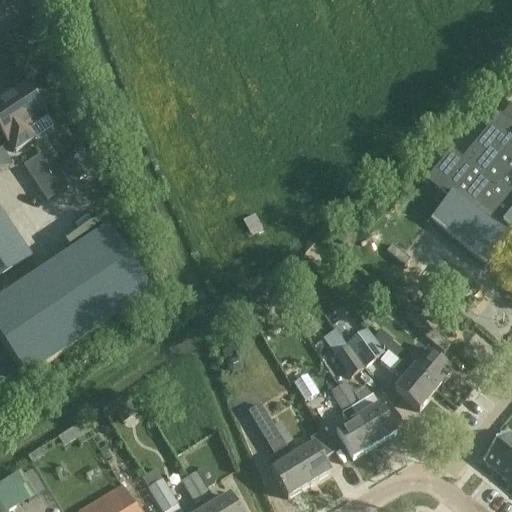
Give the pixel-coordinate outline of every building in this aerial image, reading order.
[(47,120),(25,87),(0,103),(0,133),(8,145),(9,145),(15,154),(35,141),(29,131),(47,120)] [(511,107),(500,122),(497,120),(461,165),(449,155),(425,184),(447,203),(429,225),(484,271),(504,245),(511,251),(511,107)] [(2,151),(0,152),(0,170),(13,170),(2,151)] [(92,173),(85,152),(52,172),(42,156),(23,169),(47,204),(92,173)] [(0,213),(0,279),(31,259),(0,213)] [(154,299),(108,231),(0,302),(0,343),(27,384),(154,299)] [(410,262),(392,247),(387,254),(404,269),(410,262)] [(348,327),(338,336),(346,347),(357,338),(348,327)] [(443,355),(447,350),(449,347),(429,330),(427,332),(423,337),(443,355)] [(347,349),(363,372),(385,356),(367,332),(346,348),(347,349)] [(384,350),(400,364),(401,365),(408,357),(391,343),(384,350)] [(351,381),(363,372),(347,349),(334,357),(351,381)] [(411,373),(435,394),(453,374),(428,353),(411,373)] [(228,363),(226,368),(228,372),(232,373),(240,371),(241,367),(240,362),(235,361),(228,363)] [(401,365),(400,364),(392,373),(403,383),(394,394),(418,415),(435,394),(411,373),(401,365)] [(319,396),(307,377),(294,386),(305,405),(319,396)] [(347,385),(338,390),(374,450),(396,437),(372,398),(359,406),(347,385)] [(374,450),(338,390),(331,394),(350,426),(335,435),(352,463),(374,450)] [(116,415),(122,424),(136,414),(131,405),(116,415)] [(273,429),(286,452),(295,447),(281,424),(273,429)] [(286,452),(273,429),(265,433),(279,456),(286,452)] [(511,435),(510,434),(484,464),(500,478),(511,463),(511,435)] [(292,461),(309,489),(331,476),(323,463),(335,456),(322,435),(310,442),(314,448),(292,461)] [(287,502),(309,489),(292,461),(270,474),(287,502)] [(511,463),(500,478),(511,487),(511,463)] [(0,511),(7,511),(43,493),(30,469),(0,484),(0,511)] [(198,475),(188,481),(202,503),(211,497),(198,475)] [(202,503),(188,481),(181,485),(194,507),(202,503)] [(171,511),(178,508),(162,482),(162,483),(148,491),(160,511),(171,511)] [(136,511),(122,489),(83,511),(136,511)] [(236,511),(229,499),(207,511),(236,511)]
